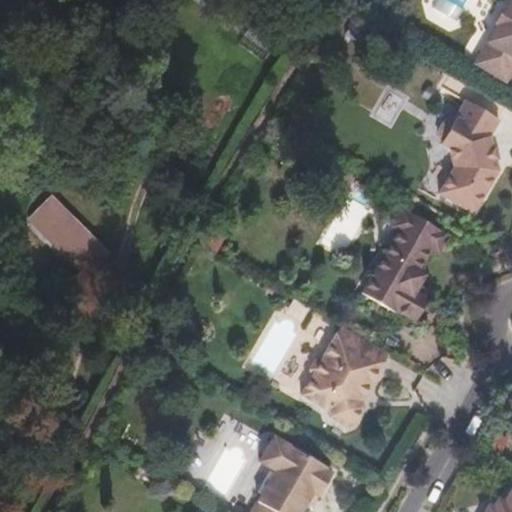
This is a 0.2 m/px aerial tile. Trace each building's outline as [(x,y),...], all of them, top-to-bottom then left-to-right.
[(511,0),(509,0),(505,9),(502,7),(492,25),(495,26),(472,66),(504,83),(511,69),(511,0)] [(498,119),(465,101),(454,120),(448,119),(443,124),(439,130),(438,136),(441,144),(449,149),(454,168),(439,194),(473,213),(497,170),(488,137),(498,119)] [(63,203),(89,228),(72,245),(86,258),(104,239),(49,187),(32,206),(46,219),(63,203)] [(32,206),(28,209),(83,262),(86,258),(72,245),(89,228),(63,203),(46,219),(32,206)] [(418,272),(430,250),(437,254),(447,236),(401,209),(391,227),(397,231),(361,294),(394,313),(396,311),(415,322),(428,300),(415,293),(419,286),(412,282),(418,272)] [(424,276),(418,272),(412,282),(419,286),(424,276)] [(387,354),(339,327),(321,360),(314,362),(309,371),(310,378),(300,397),(326,411),(328,418),(345,428),(352,426),(362,409),(360,402),(370,383),(387,354)] [(275,467),(249,511),(297,511),(305,499),(312,488),(318,492),(331,469),(324,465),(325,464),(273,433),(259,458),(275,467)] [(497,497),(492,503),(488,500),(480,511),(511,511),(511,486),(509,488),(505,497),(497,497)] [(318,492),(312,488),(305,499),(311,503),(318,492)]
